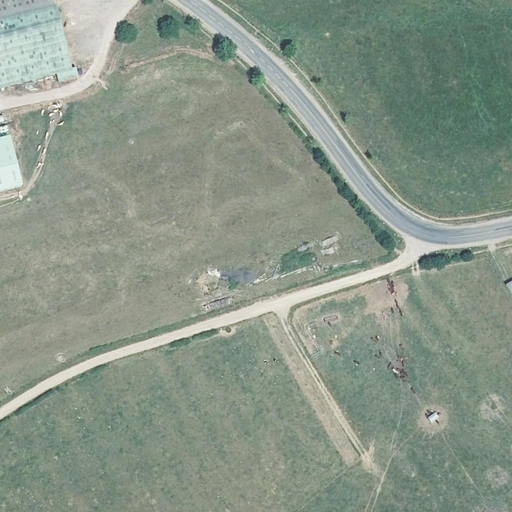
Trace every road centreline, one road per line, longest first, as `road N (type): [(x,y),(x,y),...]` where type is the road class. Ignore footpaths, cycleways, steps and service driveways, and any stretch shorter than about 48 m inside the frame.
road 1 (track): [(421,232),(414,254),(393,268),(102,356),(0,411)]
road 2 (secondary): [(187,0),(273,74),(402,222),(453,237),(511,227)]
road 3 (track): [(129,0),(77,87),(0,107)]
road 4 (track): [(272,306),(363,455)]
